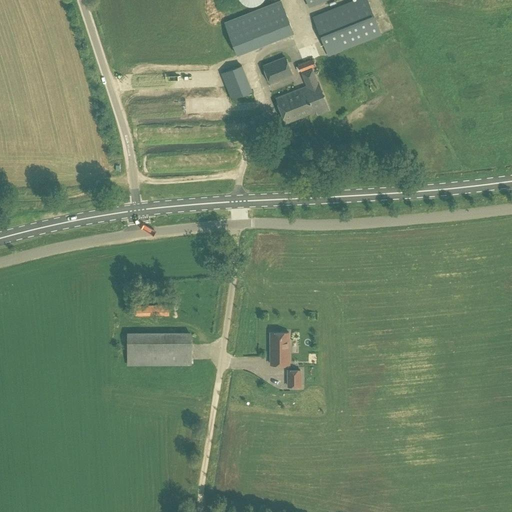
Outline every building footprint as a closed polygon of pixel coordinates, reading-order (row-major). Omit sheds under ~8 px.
[(328,56),(381,35),(366,0),(356,0),(313,17),(328,56)] [(225,23),(238,55),(294,33),(281,1),(225,23)] [(270,85),(293,75),(285,56),(262,65),(270,85)] [(286,123),(308,115),(316,111),(318,115),(329,110),(318,82),(312,68),(316,66),(313,58),(297,65),(300,73),(301,72),(307,86),(276,98),(286,123)] [(231,99),(252,91),(242,66),(221,74),(231,99)] [(238,141),(237,125),(216,126),(217,141),(238,141)] [(188,159),(160,160),(161,173),(185,172),(185,164),(188,163),(188,159)] [(169,316),(168,305),(135,306),(135,317),(164,315),(164,317),(169,316)] [(289,365),(289,344),(289,332),(271,333),(271,365),(289,365)] [(127,365),(191,365),(191,335),(127,335),(127,365)] [(288,386),(300,386),(300,370),(288,370),(288,386)]
